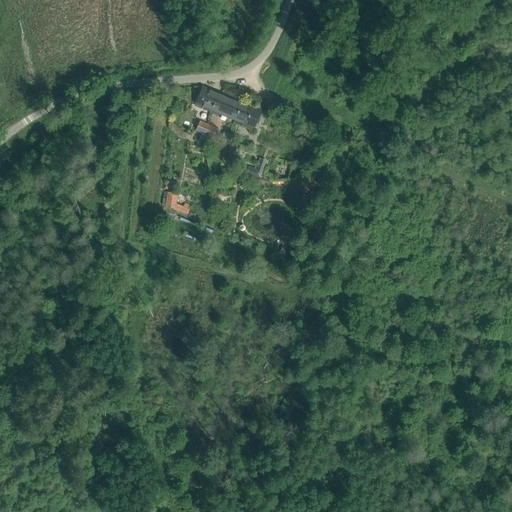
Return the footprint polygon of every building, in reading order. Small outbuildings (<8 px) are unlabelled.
[(210,112),(217,94),(203,88),(199,97),(195,106),(210,112)] [(217,94),(210,112),(218,115),(219,113),(235,119),(234,122),(242,104),(217,94)] [(242,104),(234,122),(251,129),(252,127),(253,127),(256,121),(260,112),(242,104)] [(199,138),(207,142),(208,141),(210,136),(204,133),(208,125),(199,122),(196,131),(201,133),(199,138)] [(208,125),(204,133),(210,136),(213,137),(216,128),(208,125)] [(246,173),(260,178),(266,161),(260,158),(258,164),(256,163),(254,168),(248,166),(246,173)] [(167,192),(165,206),(188,215),(191,205),(184,203),(183,206),(176,203),(178,194),(167,192)] [(293,208),(304,213),(307,207),(308,208),(312,199),(301,193),(293,208)] [(279,253),(287,256),(291,249),(283,245),(279,253)]
